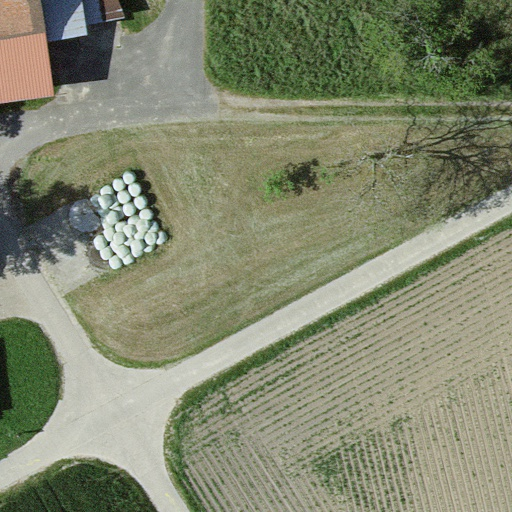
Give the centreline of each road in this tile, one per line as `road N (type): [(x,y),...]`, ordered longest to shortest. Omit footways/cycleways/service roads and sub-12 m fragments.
road 1 (track): [(114,402),(511,208)]
road 2 (track): [(0,465),(114,402)]
road 3 (track): [(114,402),(181,511)]
